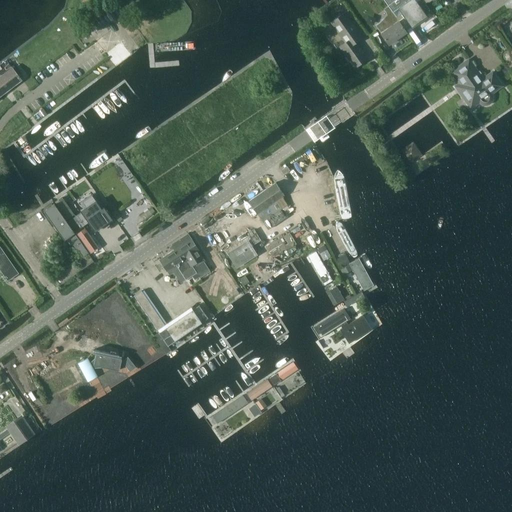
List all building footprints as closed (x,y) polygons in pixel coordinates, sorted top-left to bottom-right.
[(426,14),(431,11),(422,0),(383,0),(388,5),(383,9),(385,12),(386,15),(383,18),(378,23),(375,25),(388,44),(406,32),(404,29),(410,25),(412,28),(428,17),(426,14)] [(355,67),(367,59),(355,42),(362,37),(344,12),(331,22),(345,42),(339,46),(355,67)] [(438,87),(444,96),(450,92),(453,96),(452,96),(458,105),(466,99),(472,108),(500,88),(501,90),(508,85),(492,61),(487,65),(485,62),(472,72),(468,66),(438,87)] [(0,95),(22,79),(12,66),(0,75),(0,95)] [(178,106),(143,130),(151,141),(186,118),(178,106)] [(320,136),(320,138),(323,141),(329,136),(326,132),(322,135),(320,136)] [(279,209),(286,205),(281,197),(284,195),(275,183),(245,204),(249,211),(253,208),(267,229),(285,218),(279,209)] [(66,192),(53,201),(67,221),(75,215),(79,211),(66,192)] [(101,209),(93,197),(81,205),(86,211),(83,214),(87,220),(89,219),(95,228),(101,224),(98,220),(100,218),(103,223),(111,217),(104,207),(101,209)] [(54,203),(44,211),(64,240),(75,233),(54,203)] [(76,215),(68,221),(73,227),(77,225),(80,229),(84,226),(76,215)] [(88,224),(75,233),(94,259),(107,250),(88,224)] [(254,244),(260,241),(253,230),(247,234),(254,244)] [(164,257),(160,260),(167,271),(176,265),(186,280),(196,273),(200,279),(210,272),(202,259),(203,258),(188,234),(180,239),(183,244),(164,257)] [(290,234),(267,247),(274,259),(297,245),(290,234)] [(236,267),(241,264),(255,255),(247,242),(228,254),(236,267)] [(0,270),(7,281),(18,273),(0,247),(0,270)] [(308,257),(324,288),(333,283),(317,252),(308,257)] [(349,264),(345,255),(336,260),(341,268),(349,264)] [(360,259),(352,263),(367,292),(375,288),(360,259)] [(220,261),(214,264),(221,276),(227,272),(220,261)] [(352,271),(349,265),(341,270),(344,275),(352,271)] [(336,287),(327,293),(335,308),(345,302),(336,287)] [(141,291),(134,296),(157,330),(164,325),(141,291)] [(168,346),(208,318),(199,305),(159,333),(168,346)] [(318,339),(350,318),(343,307),(311,328),(318,339)] [(348,324),(346,321),(340,325),(342,328),(340,329),(349,343),(361,335),(372,329),(369,324),(363,315),(348,324)] [(86,378),(95,373),(93,369),(105,367),(119,370),(121,359),(118,358),(119,355),(95,350),(94,354),(96,354),(95,358),(90,363),(87,358),(78,364),(86,378)] [(137,367),(130,358),(125,362),(132,371),(137,367)] [(206,419),(210,426),(235,409),(247,401),(243,395),(206,419)] [(256,404),(261,410),(266,406),(262,400),(256,404)] [(255,417),(261,413),(255,405),(249,409),(255,417)] [(21,418),(9,427),(9,428),(12,431),(20,442),(32,434),(21,418)] [(0,439),(12,431),(9,428),(0,434),(0,439)]
